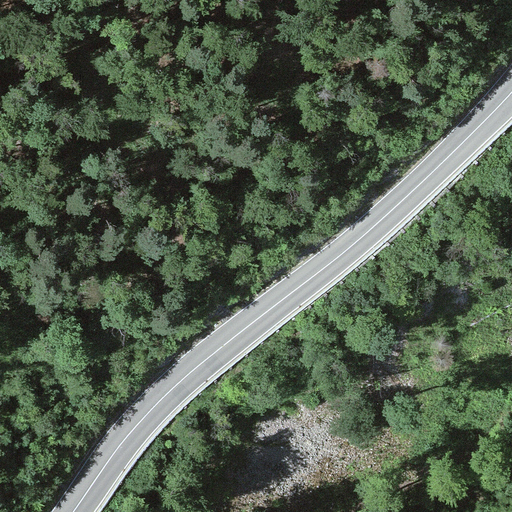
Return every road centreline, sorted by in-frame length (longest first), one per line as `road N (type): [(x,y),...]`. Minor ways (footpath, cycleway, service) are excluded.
road 1 (secondary): [(511,91),(365,234),(186,374),(120,443),(72,511)]
road 2 (track): [(339,177),(452,51),(485,0)]
